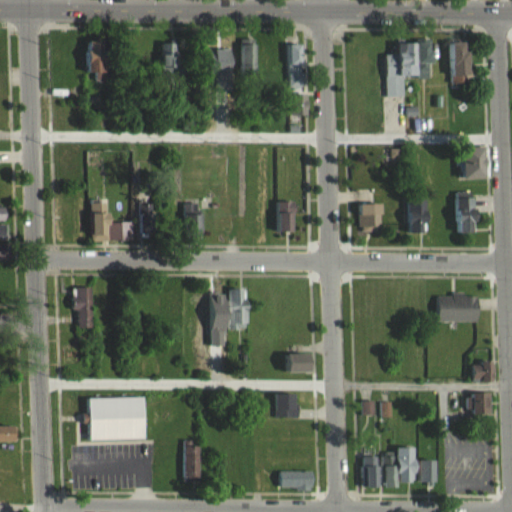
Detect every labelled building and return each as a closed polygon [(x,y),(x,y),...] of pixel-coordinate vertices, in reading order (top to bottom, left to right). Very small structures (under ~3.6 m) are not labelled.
[(251,46),(237,46),(238,82),(251,82),(251,46)] [(83,80),(92,79),(92,88),(103,87),(101,47),(82,48),(83,80)] [(382,104),(400,103),(399,83),(412,82),(413,86),(426,85),(425,49),(393,50),(393,61),(381,62),(382,104)] [(446,50),(447,83),(464,82),(463,58),(459,58),(458,49),(446,50)] [(174,50),(157,50),(158,81),(174,81),(174,50)] [(284,95),(298,94),(297,51),(283,51),(284,95)] [(302,100),(286,101),(286,122),(303,122),(302,100)] [(458,186),(480,186),(479,153),(457,154),(458,186)] [(451,199),(452,240),(466,240),(466,229),(469,229),(468,199),(451,199)] [(403,240),(417,240),(417,231),(421,231),(421,207),(403,206),(403,240)] [(273,239),(289,239),(289,208),(274,208),(273,239)] [(88,248),(128,247),(128,229),(104,230),(103,210),(87,210),(88,248)] [(181,240),(197,240),(197,210),(180,211),(181,240)] [(149,240),(149,211),(135,211),(136,241),(149,240)] [(356,239),(377,238),(376,211),(355,211),(356,239)] [(74,335),(88,334),(87,294),(72,295),(72,303),(68,303),(69,317),(74,317),(74,335)] [(224,296),(225,336),(243,336),(242,296),(224,296)] [(432,328),(473,329),(473,303),(459,303),(459,300),(448,299),(447,303),(433,303),(432,328)] [(308,378),(308,360),(282,361),(282,379),(308,378)] [(467,372),(468,388),(488,388),(488,368),(476,368),(476,372),(467,372)] [(294,425),(295,410),(290,410),(290,401),(271,400),(270,424),(294,425)] [(487,420),(487,401),(462,401),(462,420),(487,420)] [(139,404),(84,405),(85,447),(140,446),(139,404)] [(370,408),(358,408),(358,422),(370,422),(370,408)] [(387,424),(386,409),(376,409),(377,424),(387,424)] [(0,432),(0,448),(13,448),(13,433),(0,432)] [(179,489),(195,489),(196,453),(189,453),(189,447),(180,447),(179,489)] [(409,455),(390,455),(390,459),(379,459),(378,494),(392,494),(392,488),(409,488),(409,455)] [(373,463),(357,464),(358,494),(373,494),(373,463)] [(430,467),(414,467),(414,489),(423,489),(423,491),(430,491),(430,467)] [(307,478),(275,478),(275,494),(294,494),(294,498),(307,498),(307,478)]
